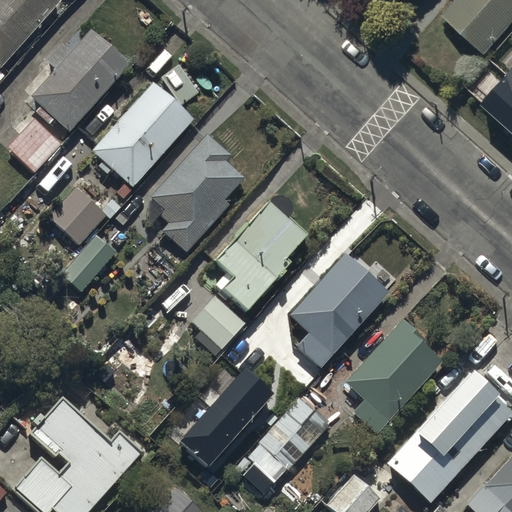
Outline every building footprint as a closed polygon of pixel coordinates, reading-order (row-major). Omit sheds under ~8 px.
[(0,0),(0,72),(59,9),(49,0),(0,0)] [(511,0),(463,0),(464,0),(446,20),(488,57),(511,28),(511,0)] [(53,78),(28,106),(37,114),(33,119),(47,132),(51,127),(67,141),(126,75),(122,71),(125,68),(111,56),(109,58),(87,38),(68,59),(60,52),(44,70),(53,78)] [(181,68),(161,81),(180,110),(199,97),(181,68)] [(511,69),(481,104),(511,131),(511,69)] [(193,126),(153,89),(92,158),(133,194),(193,126)] [(58,151),(31,127),(5,156),(33,181),(58,151)] [(207,141),(150,205),(162,216),(159,220),(169,229),(162,236),(185,258),(228,211),(223,207),(244,184),(225,166),(230,161),(207,141)] [(104,220),(73,193),(46,225),(77,251),(104,220)] [(285,266),(306,242),(288,226),(290,224),(292,218),(291,213),(287,207),(281,204),(273,204),(268,209),(215,269),(227,279),(215,293),(247,321),(292,272),(285,266)] [(112,259),(93,242),(59,282),(78,298),(89,286),(95,291),(106,277),(101,272),(112,259)] [(389,301),(347,262),(291,323),(310,341),(300,352),(323,373),(389,301)] [(214,301),(190,327),(220,355),(243,330),(214,301)] [(444,368),(403,329),(345,389),(362,405),(352,416),(376,439),(444,368)] [(241,371),(179,443),(207,467),(270,396),(241,371)] [(511,420),(470,383),(390,470),(430,507),(511,420)] [(327,431),(296,404),(245,459),(252,465),(248,469),(241,462),(229,475),(261,504),(273,491),(269,487),(281,473),(285,477),(293,469),(280,456),(285,450),(299,462),(307,453),(294,442),(305,430),(318,442),(327,431)] [(96,511),(142,458),(119,439),(110,448),(63,405),(31,443),(56,465),(59,462),(69,471),(60,481),(40,464),(16,493),(38,511),(96,511)] [(511,511),(511,461),(465,510),(466,511),(511,511)] [(372,511),(379,505),(355,483),(327,511),(372,511)] [(190,511),(171,496),(157,511),(190,511)]
